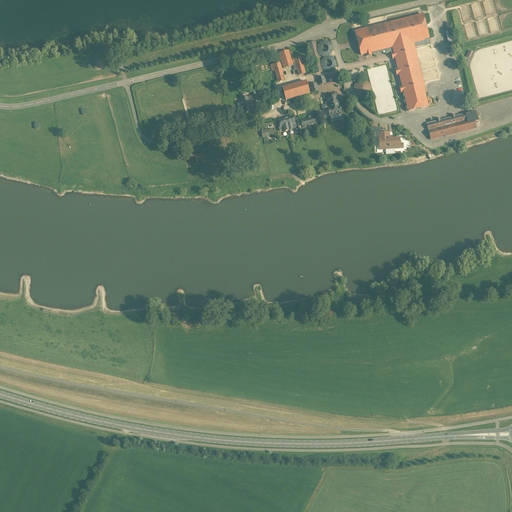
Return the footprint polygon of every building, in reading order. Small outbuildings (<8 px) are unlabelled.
[(423,15),(355,32),(361,55),(392,47),(408,112),(428,107),(412,43),(429,38),(423,15)] [(307,44),(316,74),(322,72),(314,43),(307,44)] [(289,51),(280,54),(284,69),(293,66),(289,51)] [(301,58),(295,59),(299,75),(305,74),(301,58)] [(274,65),(279,83),(285,81),(280,63),(274,65)] [(326,84),(324,77),(317,79),(319,86),(326,84)] [(369,84),(365,81),(360,80),(356,82),(354,86),(353,91),(355,95),(359,98),(363,98),(368,96),(370,92),(371,88),(369,84)] [(310,95),(306,82),(282,89),(286,101),(310,95)] [(310,85),(313,94),(319,92),(316,84),(310,85)] [(245,114),(251,112),(249,101),(254,100),(255,105),(258,105),(256,93),(252,93),(253,96),(241,99),(242,102),(240,102),(239,104),(241,110),(242,111),(244,110),(245,114)] [(328,110),(330,116),(342,113),(340,107),(336,93),(325,96),(326,97),(324,97),(326,106),(328,105),(329,110),(328,110)] [(465,114),(427,124),(431,140),(476,128),(475,122),(478,121),(476,112),(472,113),(466,115),(465,114)] [(294,117),(286,119),(289,132),(293,131),(293,129),(297,128),(296,125),(295,125),(294,117)] [(301,122),(303,127),(319,123),(318,119),(317,119),(317,118),(314,118),(314,117),(309,118),(310,119),(301,122)] [(289,132),(286,119),(279,120),(280,128),(279,128),(280,132),(284,131),(285,133),(289,132)] [(379,138),(380,150),(404,149),(403,144),(400,144),(400,138),(390,139),(389,133),(379,133),(380,138),(379,138)]
